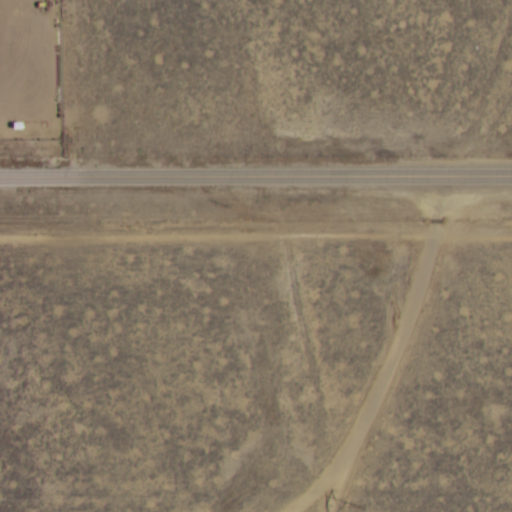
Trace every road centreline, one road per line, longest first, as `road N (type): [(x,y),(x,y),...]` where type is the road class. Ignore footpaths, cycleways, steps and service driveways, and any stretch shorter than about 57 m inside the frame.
road 1 (secondary): [(511,176),(0,181)]
road 2 (residential): [(356,444),(264,181)]
